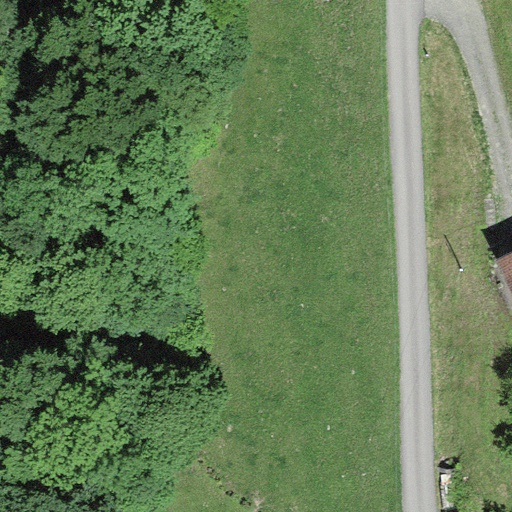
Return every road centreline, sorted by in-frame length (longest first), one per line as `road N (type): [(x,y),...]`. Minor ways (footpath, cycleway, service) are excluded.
road 1 (unclassified): [(407,0),(419,434),(429,511)]
road 2 (track): [(511,159),(489,71),(449,0)]
